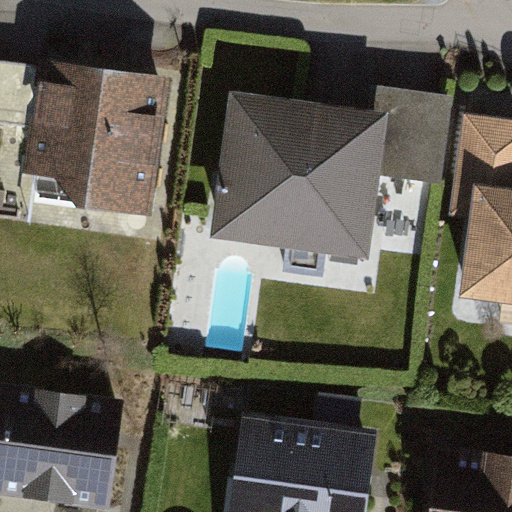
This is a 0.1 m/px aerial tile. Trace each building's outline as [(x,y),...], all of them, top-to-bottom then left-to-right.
[(165,85),(0,70),(0,132),(18,140),(14,170),(50,183),(74,212),(150,219),(165,85)] [(370,117),(226,99),(209,246),(367,268),(374,181),(440,193),(449,108),(371,97),(370,117)] [(511,125),(461,119),(449,225),(467,229),(458,310),(511,314),(511,125)] [(109,511),(117,401),(1,391),(0,404),(0,506),(51,511),(109,511)] [(364,511),(374,435),(239,418),(227,511),(364,511)] [(511,511),(511,458),(433,450),(427,511),(511,511)]
